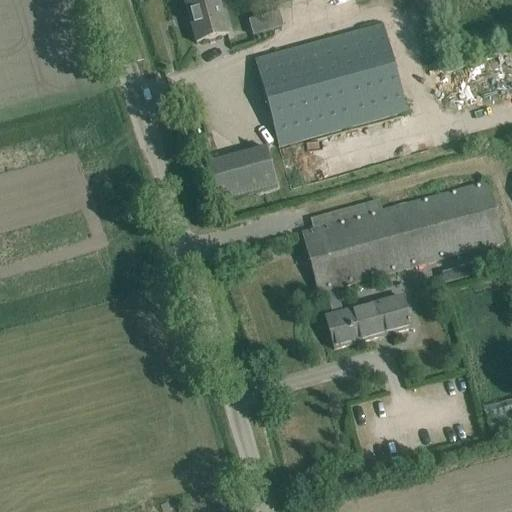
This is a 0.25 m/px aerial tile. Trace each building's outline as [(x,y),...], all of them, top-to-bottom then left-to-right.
[(218,0),(184,0),(196,44),(215,38),(227,36),(218,0)] [(306,0),(274,0),(277,8),(306,0)] [(255,36),(250,19),(232,24),(238,41),(255,36)] [(406,113),(382,25),(254,60),(278,148),(406,113)] [(267,148),(224,160),(204,165),(215,204),(277,187),(267,148)] [(313,231),(302,234),(318,293),(502,242),(486,184),(381,212),(379,202),(310,220),(313,231)] [(402,297),(343,312),(325,319),(334,352),(413,332),(402,297)] [(511,400),(483,408),(490,434),(511,428),(511,400)]
